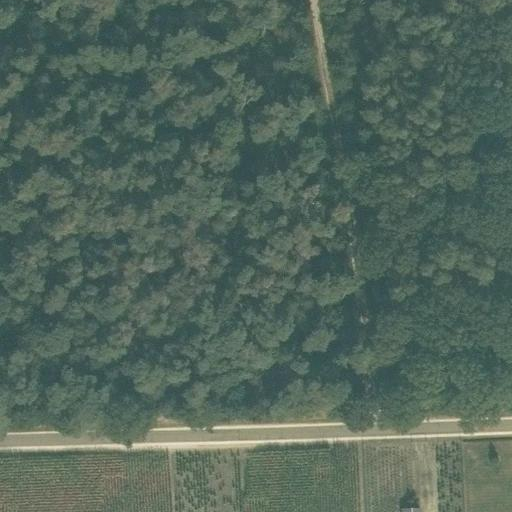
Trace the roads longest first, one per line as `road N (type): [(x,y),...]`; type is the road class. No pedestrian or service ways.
road 1 (unclassified): [(0,446),(511,431)]
road 2 (track): [(376,435),(308,0)]
